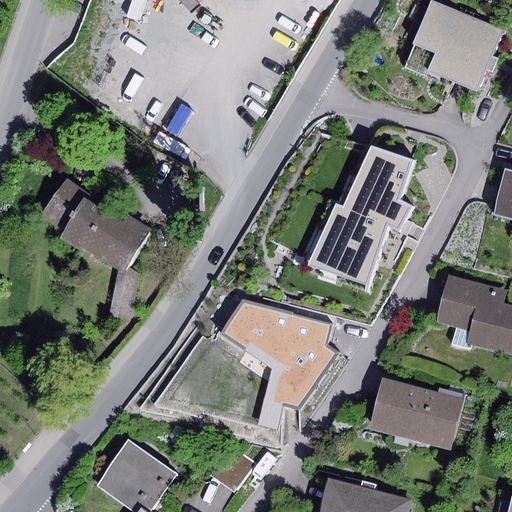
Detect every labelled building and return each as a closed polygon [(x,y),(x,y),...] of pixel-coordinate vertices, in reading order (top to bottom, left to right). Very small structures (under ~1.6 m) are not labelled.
[(503,31),(431,1),(413,43),(436,53),(428,71),(478,92),(503,31)] [(411,162),(371,146),(342,208),(336,205),(308,266),(366,285),(386,225),(398,230),(410,207),(398,200),(411,162)] [(511,172),(505,170),(495,214),(511,217),(511,172)] [(64,229),(84,198),(87,193),(63,179),(41,215),(64,229)] [(126,223),(84,198),(64,229),(59,239),(80,251),(83,248),(118,270),(123,273),(128,265),(149,231),(129,218),(126,223)] [(123,273),(118,270),(109,316),(129,321),(140,276),(128,265),(123,273)] [(468,343),(511,354),(511,350),(511,308),(503,306),(507,287),(448,272),(435,323),(471,331),(468,343)] [(274,402),(299,410),(338,353),(324,346),(333,323),(243,302),(222,334),(244,348),(249,340),(287,367),(280,378),(274,402)] [(464,400),(384,378),(369,428),(450,451),(464,400)] [(132,511),(140,511),(141,511),(142,511),(151,511),(178,475),(128,440),(95,486),(132,511)] [(209,475),(222,485),(244,456),(230,446),(209,475)] [(256,465),(244,456),(222,485),(235,493),(256,465)] [(407,511),(410,500),(327,480),(319,511),(407,511)]
